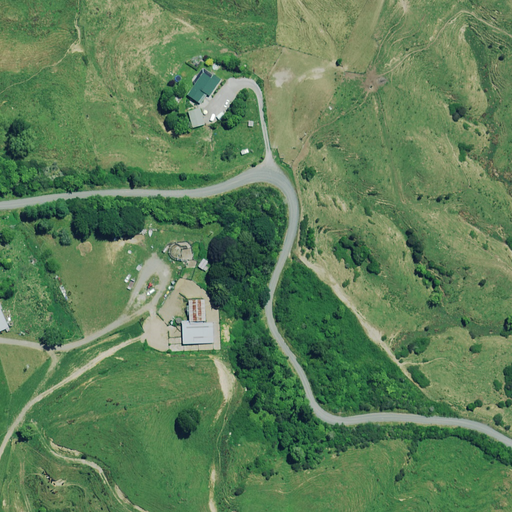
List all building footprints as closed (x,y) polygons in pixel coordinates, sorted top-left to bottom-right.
[(222,81),(203,69),(194,83),(196,84),(188,96),(201,105),(207,95),(211,97),(222,81)] [(206,125),(201,109),(189,113),(193,129),(206,125)] [(212,265),(204,259),(199,267),(206,272),(212,265)] [(189,302),(190,323),(207,323),(206,302),(189,302)] [(2,309),(0,304),(0,332),(6,330),(7,332),(10,331),(1,310),(2,309)] [(207,323),(190,323),(184,323),(184,344),(214,344),(214,323),(207,323)]
